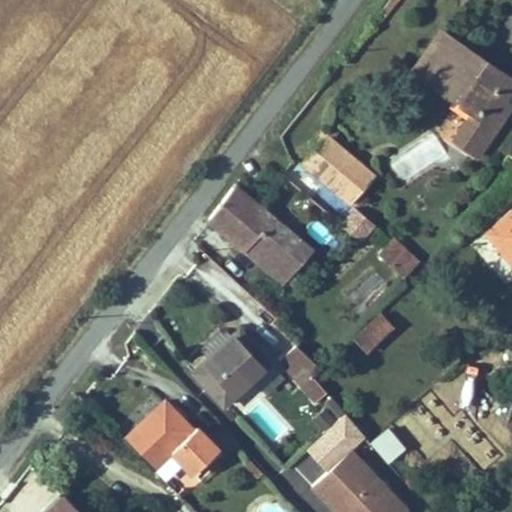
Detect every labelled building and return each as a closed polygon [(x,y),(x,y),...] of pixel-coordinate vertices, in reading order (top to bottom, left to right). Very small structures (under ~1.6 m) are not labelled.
[(468,114),(458,132),(480,144),(500,109),(494,106),(509,79),(484,65),(441,40),(416,85),(468,114)] [(480,144),(458,132),(450,145),(472,158),(480,144)] [(297,171),(346,214),(367,190),(319,147),(297,171)] [(222,209),(209,224),(277,286),(304,258),(236,194),(222,209)] [(511,195),(492,212),(511,234),(511,195)] [(403,274),(420,258),(394,233),(378,249),(403,274)] [(370,314),(343,337),(357,352),(382,326),(370,314)] [(224,399),(269,355),(235,321),(224,332),(215,322),(205,332),(195,341),(204,351),(190,365),(224,399)] [(308,366),(287,346),(271,362),(308,400),(315,392),(298,376),(308,366)] [(140,411),(114,437),(172,492),(216,448),(189,422),(185,426),(155,397),(140,411)] [(387,423),(368,440),(386,461),(405,444),(387,423)] [(400,511),(413,500),(359,445),(322,483),(348,509),(351,506),(354,509),(351,511),(390,511),(395,508),(398,511),(400,511)] [(71,511),(51,492),(30,511),(71,511)] [(256,511),(288,511),(275,496),(256,511)] [(409,511),(417,504),(413,500),(400,511),(398,511),(395,508),(390,511),(409,511)]
